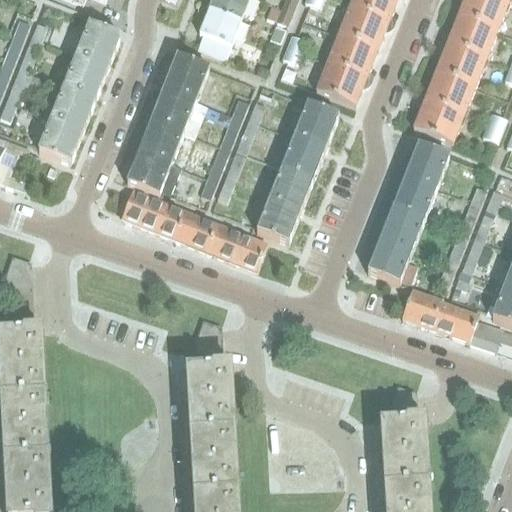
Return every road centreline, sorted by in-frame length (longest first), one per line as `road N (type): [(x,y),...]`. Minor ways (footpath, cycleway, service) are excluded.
road 1 (residential): [(315,320),(375,164),(372,120),(420,0)]
road 2 (residential): [(157,502),(170,454),(162,386),(143,366),(65,332),(59,270),(68,235)]
road 3 (residential): [(354,511),(356,475),(344,438),(260,398),(252,329),(260,302)]
road 4 (residential): [(146,0),(140,58),(68,235)]
road 5 (residential): [(511,385),(315,320)]
road 6 (residential): [(260,302),(68,235)]
